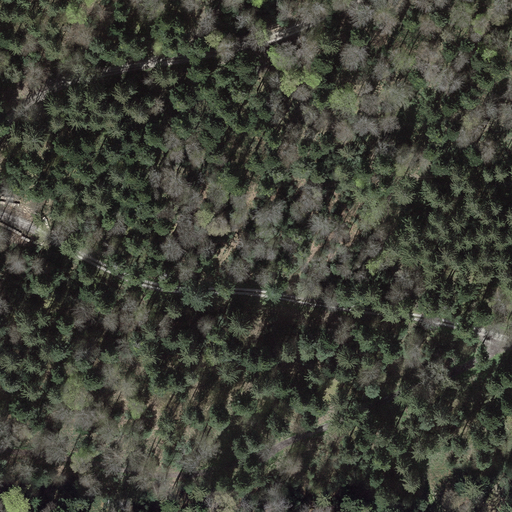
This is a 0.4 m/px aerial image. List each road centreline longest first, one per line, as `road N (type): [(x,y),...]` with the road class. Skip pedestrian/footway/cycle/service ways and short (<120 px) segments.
road 1 (track): [(511,337),(268,305),(0,229)]
road 2 (track): [(0,130),(87,73),(279,25),(345,0)]
road 3 (track): [(511,340),(259,454)]
road 4 (track): [(259,454),(171,478),(0,448)]
